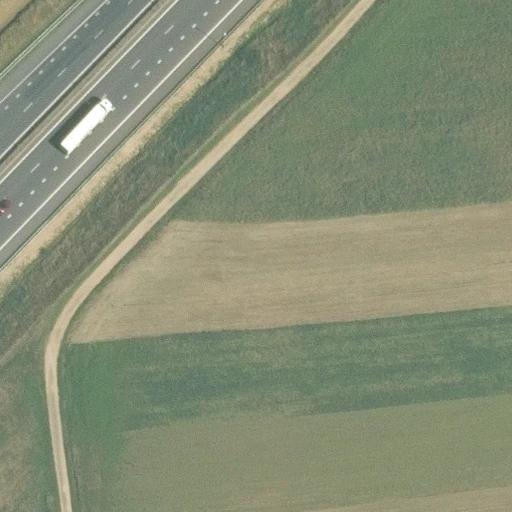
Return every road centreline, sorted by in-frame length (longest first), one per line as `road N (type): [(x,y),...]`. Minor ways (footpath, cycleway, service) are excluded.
road 1 (track): [(371,0),(157,207)]
road 2 (motorway): [(0,206),(198,0)]
road 3 (motorway): [(134,0),(0,133)]
road 4 (unclassified): [(65,511),(50,337)]
road 5 (track): [(50,337),(157,207)]
